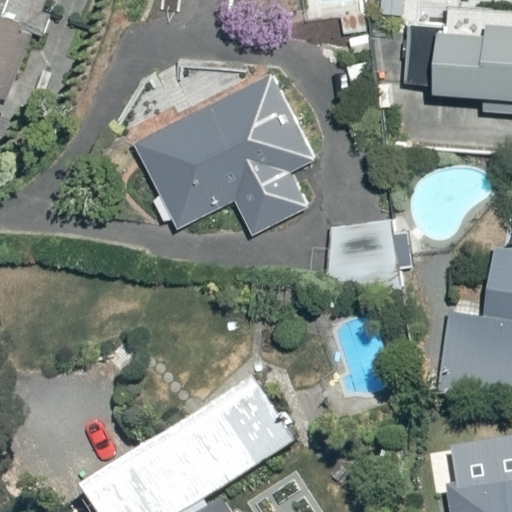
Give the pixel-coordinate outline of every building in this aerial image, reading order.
[(0,0),(0,97),(6,100),(43,0),(0,0)] [(265,0),(166,0),(166,8),(185,9),(183,62),(263,65),(265,0)] [(438,29),(437,32),(398,30),(395,91),(406,92),(405,114),(469,117),(469,124),(511,126),(511,22),(488,21),(488,31),(438,29)] [(273,79),(136,140),(159,191),(155,193),(171,229),(242,197),(255,226),(315,199),(300,166),(311,162),(273,79)] [(396,223),(334,221),(332,283),(394,285),(396,223)] [(511,236),(495,236),(483,311),(453,306),(440,391),(511,391),(511,236)] [(255,378),(80,492),(92,511),(188,511),(190,511),(189,511),(215,511),(223,507),(216,496),(297,443),(255,378)] [(511,511),(511,475),(484,478),(486,511),(511,511)]
